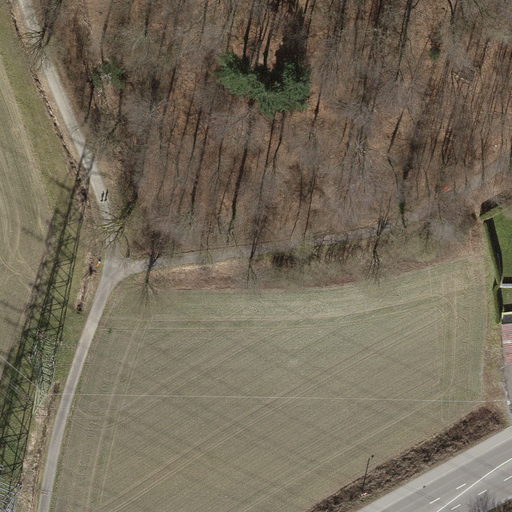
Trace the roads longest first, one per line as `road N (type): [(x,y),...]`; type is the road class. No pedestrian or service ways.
road 1 (track): [(112,268),(365,232),(441,202),(511,156)]
road 2 (track): [(25,0),(109,212),(112,268)]
road 3 (track): [(43,511),(64,409),(112,268)]
